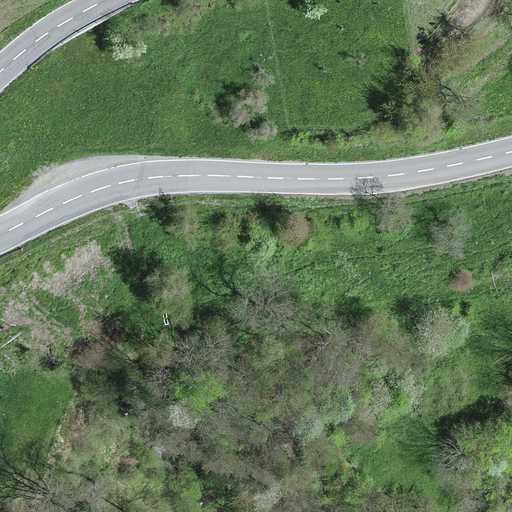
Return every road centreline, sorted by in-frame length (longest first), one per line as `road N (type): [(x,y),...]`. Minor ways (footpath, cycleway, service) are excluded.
road 1 (tertiary): [(511,151),(364,177),(138,178),(79,195),(0,234)]
road 2 (tertiary): [(0,71),(103,0)]
